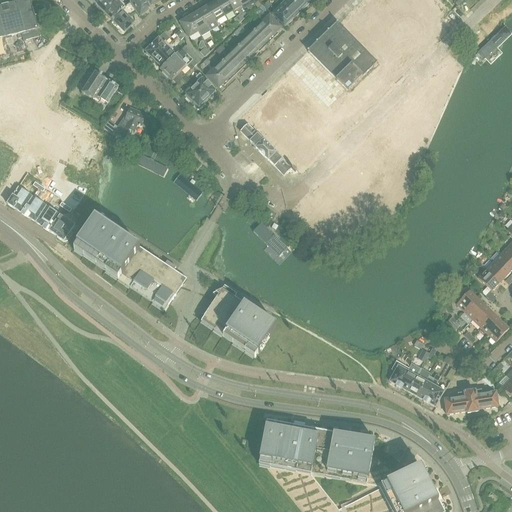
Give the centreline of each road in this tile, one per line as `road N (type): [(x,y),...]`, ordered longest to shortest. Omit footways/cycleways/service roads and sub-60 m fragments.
road 1 (tertiary): [(454,469),(433,441),(389,412),(223,382),(170,356)]
road 2 (tertiary): [(164,367),(235,399),(388,424),(454,469)]
road 3 (residential): [(292,197),(493,0)]
road 4 (residential): [(456,511),(446,478),(397,436),(292,415)]
road 5 (tertiary): [(21,236),(65,291),(164,367)]
road 6 (tertiary): [(170,356),(21,236)]
road 7 (residential): [(219,123),(342,0)]
road 8 (unknown): [(35,103),(98,134),(142,77)]
